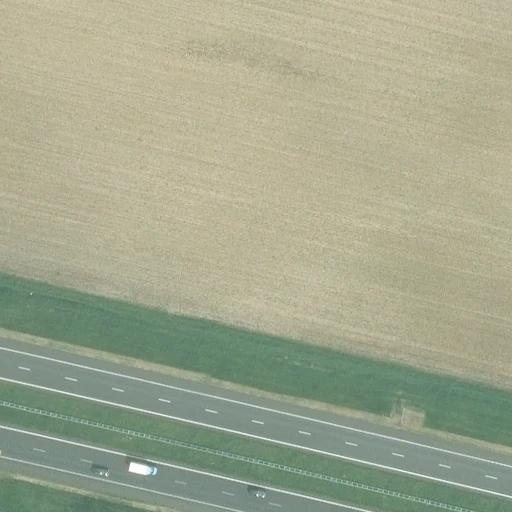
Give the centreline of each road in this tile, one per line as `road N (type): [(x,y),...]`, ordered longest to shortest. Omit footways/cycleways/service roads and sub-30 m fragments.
road 1 (motorway): [(511,485),(0,367)]
road 2 (motorway): [(0,445),(294,511)]
